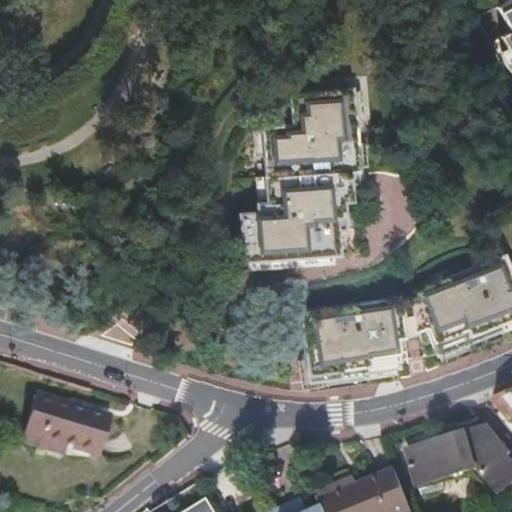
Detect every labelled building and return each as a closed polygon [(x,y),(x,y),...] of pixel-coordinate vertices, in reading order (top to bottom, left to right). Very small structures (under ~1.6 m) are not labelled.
[(506,50),(511,60),(511,0),(496,8),(509,32),(500,37),(506,50)] [(511,74),(511,60),(506,50),(501,53),(502,59),(504,64),(507,69),(511,74)] [(238,261),(243,261),(264,259),(313,255),(328,254),(334,254),(332,238),(332,229),(340,229),(338,201),(347,200),(346,183),(345,170),(353,170),(353,166),(351,145),(351,142),(349,114),(347,90),(347,86),(302,90),(301,80),(284,81),(288,123),(281,124),(271,125),(258,126),(258,129),(260,156),(261,163),(261,175),(260,175),(262,201),(253,201),(252,201),(253,211),(247,211),(234,212),(237,247),(237,251),(238,261)] [(347,90),(349,114),(358,113),(356,89),(347,90)] [(260,156),(258,129),(249,130),(251,156),(260,156)] [(351,145),(353,166),(362,166),(360,148),(360,142),(351,142),(351,145)] [(345,170),(346,183),(354,183),(353,170),(345,170)] [(252,192),(253,201),(262,201),(260,175),(257,176),(251,176),(252,192)] [(264,259),(243,261),(244,270),(287,266),(310,265),(329,263),(328,254),(313,255),(264,259)] [(445,276),(430,282),(409,291),(411,294),(394,300),(394,297),(367,301),(342,305),(295,312),(302,360),(306,382),(318,380),(320,380),(367,373),(375,372),(378,371),(397,368),(395,355),(392,338),(399,337),(424,327),(435,356),(437,356),(498,331),(511,325),(511,283),(500,254),(485,260),(445,276)] [(427,275),(430,282),(445,276),(442,269),(427,275)] [(498,331),(437,356),(440,362),(501,338),(498,331)] [(319,388),(318,380),(306,382),(302,360),(295,361),(300,391),(319,388)] [(379,379),(378,371),(375,372),(367,373),(320,380),(321,387),(370,380),(376,379),(379,379)] [(492,405),(510,426),(511,425),(511,396),(500,402),(492,405)] [(43,442),(65,449),(92,457),(104,419),(36,398),(21,444),(40,450),(43,442)] [(498,497),(511,485),(511,466),(504,457),(506,455),(485,428),(435,444),(425,447),(407,452),(411,467),(410,467),(411,471),(412,470),(421,498),(444,491),(442,486),(441,481),(476,470),(498,497)] [(62,458),(65,449),(43,442),(40,450),(62,458)] [(325,508),(326,511),(410,511),(392,467),(352,484),(349,477),(317,491),(325,508)] [(441,481),(442,486),(474,476),(494,501),(498,497),(476,470),(441,481)] [(216,511),(210,501),(192,511),(216,511)] [(307,511),(303,501),(292,506),(294,511),(307,511)]
